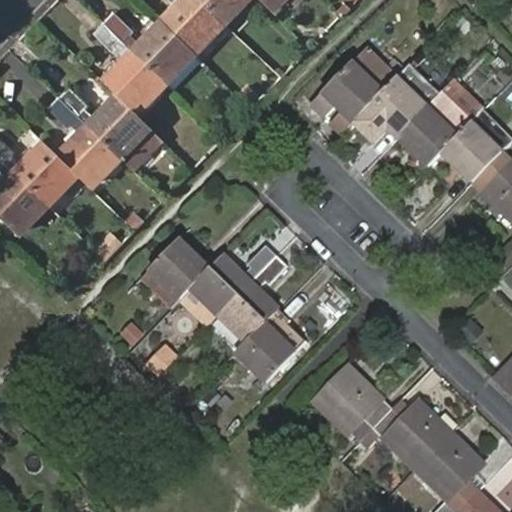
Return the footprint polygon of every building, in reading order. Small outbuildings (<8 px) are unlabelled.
[(274,0),(170,0),(159,12),(137,35),(131,29),(135,25),(115,6),(93,28),(113,47),(116,44),(122,51),(100,74),(114,88),(92,110),(85,103),(89,100),(69,80),(47,103),(67,122),(69,119),(77,126),(54,148),(41,135),(19,157),(12,150),(15,147),(0,132),(0,169),(4,173),(0,177),(0,211),(17,228),(75,168),(89,181),(118,151),(134,166),(164,137),(134,107),(164,77),(175,86),(204,56),(194,47),(223,16),(240,0),(267,0),(271,4),(274,0)] [(398,76),(367,45),(351,62),(382,92),(396,77),(398,76)] [(351,62),(310,105),(323,118),(336,105),(341,110),(353,121),(367,108),(382,92),(351,62)] [(398,76),(396,77),(426,107),(441,93),(409,64),(398,76)] [(367,108),(397,137),(426,107),(396,77),(382,92),(367,108)] [(472,122),(482,111),(451,82),(441,93),(472,122)] [(426,107),(397,137),(427,167),(443,151),(472,122),(441,93),(426,107)] [(353,121),(341,110),(328,124),(339,136),(353,121)] [(443,151),(473,181),(492,161),(503,151),(511,141),(511,139),(482,111),(472,122),(443,151)] [(492,161),(473,181),(511,221),(511,162),(503,172),(492,161)] [(107,230),(93,245),(105,256),(119,241),(107,230)] [(212,270),(181,239),(151,269),(183,300),(184,299),(193,290),(212,270)] [(220,317),(278,259),(267,248),(249,267),(252,271),(246,277),(225,257),(212,270),(193,290),(220,317)] [(247,344),(280,311),(261,292),(267,286),(271,289),(290,270),(278,259),(220,317),(247,344)] [(183,300),(151,269),(142,279),(174,310),(183,300)] [(184,299),(211,327),(220,317),(193,290),(184,299)] [(292,322),(280,311),(247,344),(238,354),(268,384),(307,343),(288,326),(292,322)] [(131,325),(120,336),(131,348),(143,336),(131,325)] [(169,346),(151,364),(162,374),(179,357),(169,346)] [(511,362),(499,376),(511,388),(511,362)] [(376,430),(396,410),(352,367),(317,403),(351,437),(366,421),(376,430)] [(418,472),(455,434),(422,403),(405,419),(396,410),(376,430),(361,446),(368,453),(384,439),(418,472)] [(462,511),(481,492),(471,482),(488,466),(455,434),(418,472),(449,502),(438,511),(462,511)] [(502,511),(481,492),(462,511),(502,511)]
